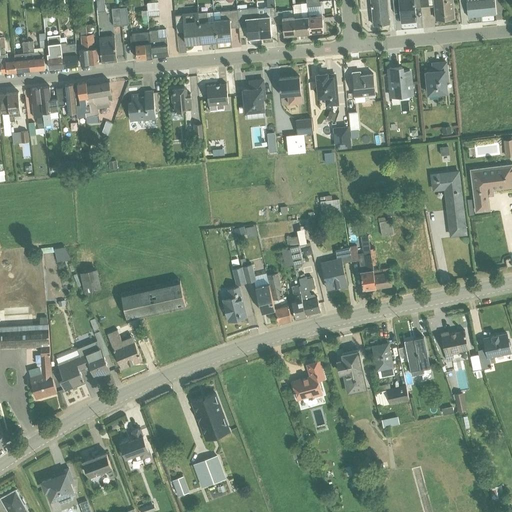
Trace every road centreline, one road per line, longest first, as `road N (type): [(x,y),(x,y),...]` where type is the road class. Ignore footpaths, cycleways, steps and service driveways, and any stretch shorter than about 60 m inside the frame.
road 1 (tertiary): [(0,465),(76,419),(195,365),(334,320),(511,283)]
road 2 (residential): [(0,81),(352,47)]
road 3 (residential): [(511,31),(352,47)]
